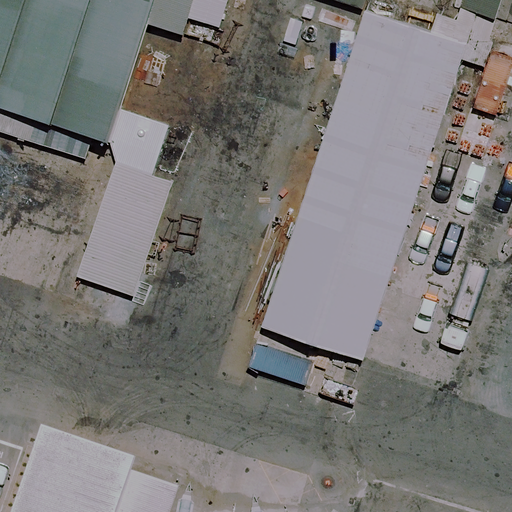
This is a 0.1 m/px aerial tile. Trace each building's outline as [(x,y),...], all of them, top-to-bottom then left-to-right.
[(0,0),(0,107),(115,146),(123,151),(136,114),(165,30),(192,40),(204,0),(0,0)] [(365,0),(331,0),(363,10),(365,0)] [(475,48),(374,16),(271,331),(372,364),(475,48)] [(123,151),(115,146),(123,167),(81,279),(139,300),(182,185),(157,176),(158,158),(174,129),(136,114),(123,151)] [(315,362),(258,345),(249,373),(306,390),(315,362)] [(164,437),(73,405),(35,511),(137,511),(152,470),(164,437)] [(173,511),(184,481),(152,470),(137,511),(173,511)] [(478,511),(385,481),(374,511),(478,511)]
